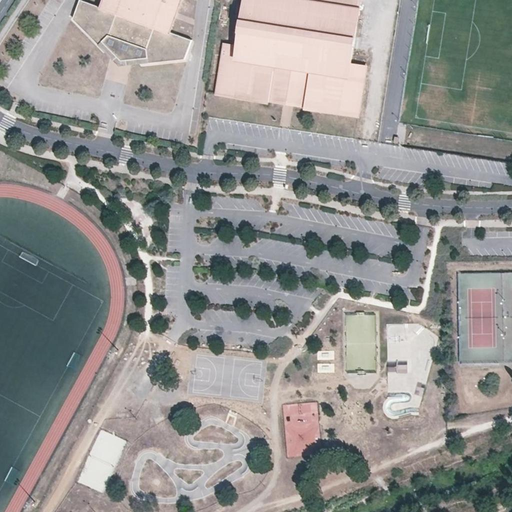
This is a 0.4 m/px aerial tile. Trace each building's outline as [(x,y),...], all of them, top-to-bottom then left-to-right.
[(79,0),(73,18),(100,45),(110,34),(148,48),(149,62),(185,58),(193,39),(169,30),(175,0),(105,0),(102,6),(83,0),(79,0)] [(307,100),(306,106),(359,115),(367,66),(352,64),(360,8),(308,0),(246,0),(239,47),(224,44),(217,92),(271,101),(272,94),(307,100)] [(110,34),(100,45),(111,55),(120,65),(136,63),(149,62),(148,48),(110,34)] [(289,104),(306,106),(307,100),(272,94),(271,101),(289,104)] [(374,315),(346,316),(348,372),(376,371),(374,315)] [(389,392),(400,391),(399,374),(408,373),(408,361),(397,361),(397,365),(388,365),(389,392)]
